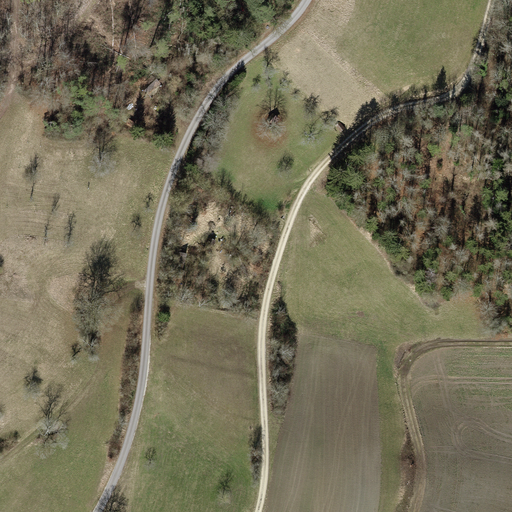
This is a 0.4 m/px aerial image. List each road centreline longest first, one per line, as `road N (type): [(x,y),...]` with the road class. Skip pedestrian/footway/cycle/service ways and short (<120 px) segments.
road 1 (track): [(258,511),(266,469),(264,317),(297,201),(371,122),(465,82),(493,0)]
road 2 (unclassified): [(307,0),(223,80),(182,150),(155,237),(132,430),(98,511)]
road 3 (track): [(511,342),(440,342),(406,367),(421,453),(414,511)]
road 4 (track): [(0,469),(91,371),(107,294),(151,284)]
